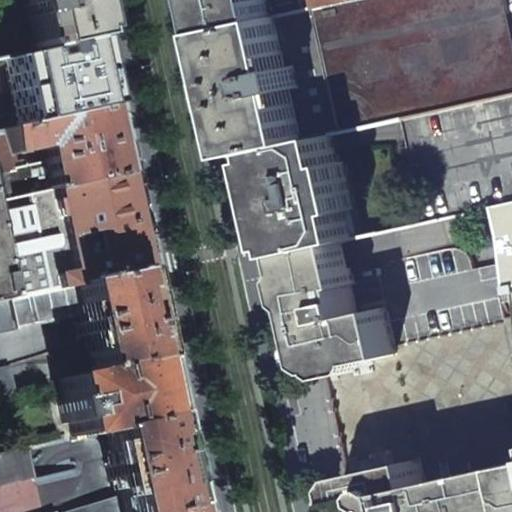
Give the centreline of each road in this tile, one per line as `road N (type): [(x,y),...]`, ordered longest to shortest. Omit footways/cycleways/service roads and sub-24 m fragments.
road 1 (residential): [(303,511),(191,0)]
road 2 (residential): [(115,0),(226,511)]
